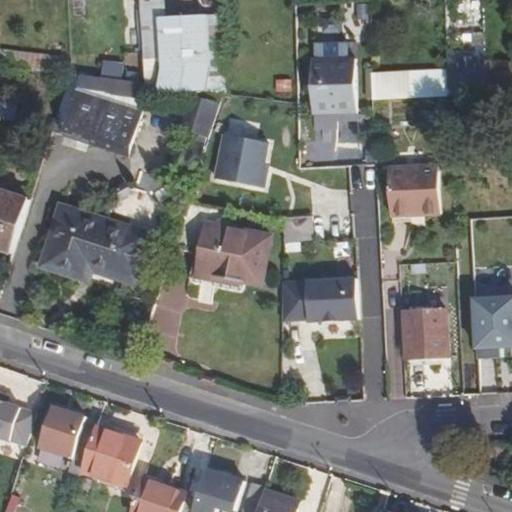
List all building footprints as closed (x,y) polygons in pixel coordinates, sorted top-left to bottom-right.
[(141,45),(138,0),(118,0),(121,46),(141,45)] [(160,85),(160,100),(206,95),(220,97),(226,98),(222,22),(164,21),(162,0),(138,0),(141,45),(143,84),(160,85)] [(24,54),(22,70),(58,75),(60,58),(24,54)] [(103,76),(123,76),(123,62),(104,61),(103,76)] [(511,62),(485,64),(485,96),(511,95),(511,62)] [(313,106),(356,103),(355,63),(311,64),(313,106)] [(372,103),(438,100),(447,98),(448,98),(447,75),(371,79),(372,103)] [(143,87),(82,78),(63,137),(127,159),(147,98),(150,87),(143,87)] [(439,120),(448,119),(447,98),(438,100),(439,120)] [(197,174),(218,108),(191,100),(170,166),(197,174)] [(335,111),(336,116),(357,115),(356,103),(313,106),(313,111),(335,111)] [(268,146),(223,140),(215,184),(264,191),(267,174),(263,174),(268,146)] [(390,222),(416,220),(441,218),(438,171),(422,172),(387,173),(390,222)] [(0,252),(10,256),(27,204),(0,194),(0,252)] [(86,257),(138,275),(151,235),(63,205),(43,266),(79,279),(86,257)] [(301,239),(312,239),(313,222),(288,220),(286,252),(301,252),(301,239)] [(416,220),(390,222),(390,228),(416,227),(416,220)] [(207,225),(197,273),(262,287),(270,239),(207,225)] [(456,266),(457,282),(479,280),(477,251),(456,252),(456,266)] [(356,282),(283,286),(282,322),(308,322),(308,324),(358,324),(356,282)] [(177,332),(179,300),(160,299),(158,331),(177,332)] [(511,300),(484,302),(485,332),(511,330),(511,300)] [(246,320),(248,305),(228,301),(225,317),(246,320)] [(402,316),(405,359),(448,358),(446,314),(402,316)] [(0,442),(27,452),(38,418),(0,405),(0,442)] [(95,429),(97,423),(51,408),(38,449),(72,460),(67,475),(79,479),(81,473),(95,429)] [(95,429),(81,473),(127,488),(140,444),(95,429)] [(205,474),(193,511),(218,511),(219,511),(222,511),(235,511),(244,487),(205,474)] [(92,482),(82,479),(75,499),(86,503),(92,482)] [(143,479),(132,511),(180,511),(187,493),(143,479)] [(257,511),(262,498),(265,489),(251,484),(242,511),(257,511)] [(257,511),(296,511),(297,510),(262,498),(257,511)]
